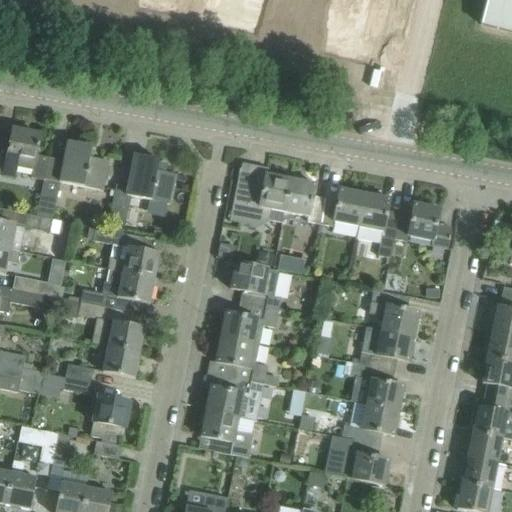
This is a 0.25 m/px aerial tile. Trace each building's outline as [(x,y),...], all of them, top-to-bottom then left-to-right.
[(511,0),(487,0),(481,26),(511,33),(511,0)] [(45,176),(49,158),(36,156),(37,149),(39,150),(40,146),(38,146),(40,137),(12,131),(10,143),(0,140),(0,174),(4,175),(3,177),(15,180),(19,163),(34,166),(32,174),(45,176)] [(102,193),(109,163),(90,159),(92,147),(68,142),(59,185),(102,193)] [(170,206),(176,176),(157,172),(159,161),(135,156),(128,189),(116,187),(107,233),(120,236),(124,210),(127,197),(170,206)] [(284,214),(290,181),(266,176),(263,189),(237,184),(229,224),(257,230),(263,225),(265,216),(268,216),(269,211),(284,214)] [(320,227),(325,201),(313,199),(316,186),(290,181),(284,214),(308,219),(307,224),(320,227)] [(358,229),(364,195),(339,191),(337,204),(325,201),(320,227),(333,229),(334,224),(358,229)] [(42,193),(37,219),(52,222),(57,196),(42,193)] [(393,242),(399,216),(387,214),(389,200),(364,195),(358,229),(355,242),(380,246),(378,258),(390,261),(393,242)] [(451,230),(436,227),(439,210),(413,205),(411,218),(399,216),(393,242),(406,244),(407,238),(431,243),(430,248),(447,251),(451,230)] [(49,236),(52,222),(37,219),(28,218),(25,231),(49,236)] [(0,249),(11,252),(17,226),(3,223),(0,222),(0,249)] [(174,224),(172,237),(181,240),(184,227),(174,224)] [(117,249),(120,236),(107,233),(95,231),(93,244),(117,249)] [(219,244),(216,257),(232,261),(235,248),(219,244)] [(0,275),(6,277),(11,252),(0,249),(0,275)] [(155,281),(160,255),(140,251),(128,249),(125,262),(110,260),(108,272),(110,272),(123,275),(155,281)] [(278,273),(268,271),(235,264),(230,290),(243,293),(241,306),(265,311),(267,297),(273,298),(278,273)] [(150,306),(155,281),(123,275),(110,272),(107,285),(105,284),(103,296),(83,292),(81,305),(105,309),(108,297),(150,306)] [(62,287),(35,282),(15,278),(13,291),(60,300),(62,287)] [(0,312),(9,314),(11,303),(57,311),(60,300),(13,291),(0,288),(0,312)] [(501,303),(511,305),(511,291),(504,290),(501,303)] [(413,340),(419,314),(406,311),(408,299),(374,292),(369,316),(383,319),(380,334),(413,340)] [(439,293),(425,293),(425,302),(439,302),(439,293)] [(60,301),(57,316),(78,320),(81,305),(60,301)] [(140,356),(145,329),(103,321),(105,309),(81,305),(79,316),(97,320),(92,347),(108,350),(140,356)] [(279,313),(265,311),(241,306),(238,317),(225,314),(220,341),(259,348),(263,328),(275,331),(279,313)] [(511,310),(497,307),(492,333),(511,337),(511,310)] [(322,314),(320,322),(330,324),(331,316),(322,314)] [(409,364),(413,340),(380,334),(366,331),(358,368),(393,375),(396,361),(409,364)] [(511,337),(492,333),(487,359),(511,364),(511,337)] [(255,366),(259,348),(220,341),(215,364),(228,367),(226,380),(264,388),(268,369),(255,366)] [(320,341),(317,357),(328,359),(331,344),(329,343),(320,341)] [(135,380),(140,356),(108,350),(104,374),(115,376),(135,380)] [(24,365),(25,357),(1,352),(0,355),(0,366),(33,373),(34,367),(24,365)] [(511,391),(511,364),(487,359),(482,385),(487,386),(485,397),(499,400),(501,389),(511,391)] [(0,391),(18,395),(19,392),(40,396),(44,375),(33,373),(0,366),(0,391)] [(398,415),(404,388),(391,385),(393,375),(358,368),(346,366),(344,378),(370,383),(365,408),(398,415)] [(92,384),(94,373),(69,368),(66,379),(92,384)] [(92,384),(66,379),(44,375),(40,396),(58,400),(60,389),(64,390),(64,393),(89,398),(92,384)] [(262,400),(264,388),(226,380),(224,390),(211,388),(205,415),(238,421),(244,423),(248,404),(253,405),(255,399),(262,400)] [(308,381),(306,393),(317,395),(319,384),(308,381)] [(293,392),(291,402),(303,404),(305,394),(293,392)] [(123,438),(130,404),(98,397),(90,439),(104,442),(106,435),(123,438)] [(511,414),(506,414),(497,412),(499,400),(485,397),(483,409),(477,408),(472,433),(501,439),(511,441),(511,414)] [(394,438),(398,415),(365,408),(361,431),(345,428),(343,442),(378,449),(381,435),(394,438)] [(236,433),(238,421),(205,415),(201,438),(214,440),(211,453),(249,460),(253,437),(236,433)] [(70,426),(68,438),(77,440),(79,428),(70,426)] [(496,465),(501,439),(472,433),(467,459),(496,465)] [(53,462),(58,437),(46,434),(41,459),(53,462)] [(66,464),(71,439),(58,437),(53,462),(66,464)] [(384,487),(389,461),(376,459),(378,449),(343,442),(331,439),(324,475),(326,476),(384,487)] [(119,462),(122,449),(97,444),(94,457),(119,462)] [(280,455),(278,465),(288,467),(290,457),(280,455)] [(506,467),(496,465),(467,459),(462,484),(491,490),(500,492),(506,467)] [(31,511),(37,480),(23,477),(25,465),(15,463),(12,474),(6,507),(31,511)] [(0,505),(6,507),(12,474),(0,471),(0,505)] [(310,473),(307,485),(324,489),(326,476),(324,475),(310,473)] [(82,511),(87,489),(61,484),(55,511),(82,511)] [(461,511),(486,511),(491,490),(462,484),(456,511),(461,511)] [(371,488),(368,500),(381,503),(383,490),(371,488)] [(108,511),(112,494),(87,489),(82,511),(108,511)]
